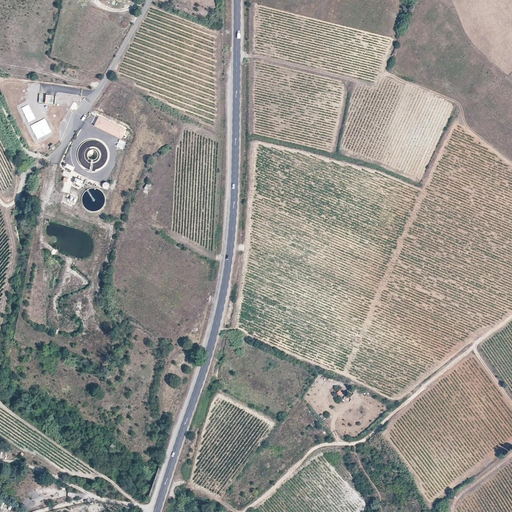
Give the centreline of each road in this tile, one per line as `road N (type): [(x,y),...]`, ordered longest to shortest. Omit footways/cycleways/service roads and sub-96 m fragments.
road 1 (tertiary): [(158,511),(215,328),(228,256),(236,0)]
road 2 (track): [(247,511),(313,450),(361,444),(511,316)]
road 3 (track): [(414,399),(215,328)]
road 4 (residential): [(151,0),(80,121),(30,171)]
road 5 (track): [(139,505),(0,399)]
road 6 (track): [(139,505),(0,459)]
